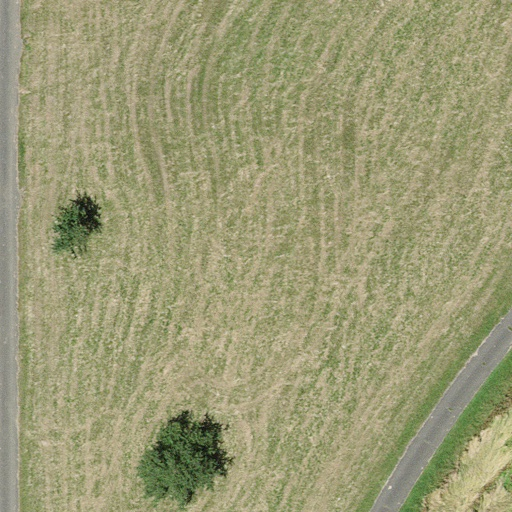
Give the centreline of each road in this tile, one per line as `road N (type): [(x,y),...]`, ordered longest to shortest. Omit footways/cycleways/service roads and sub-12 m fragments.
road 1 (unclassified): [(5,0),(4,511)]
road 2 (unclassified): [(388,511),(453,406),(511,341)]
